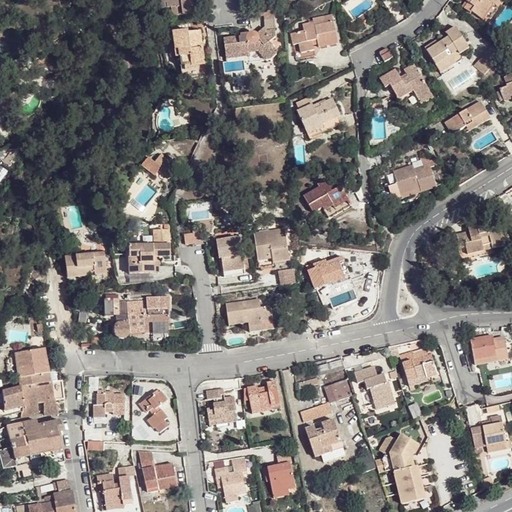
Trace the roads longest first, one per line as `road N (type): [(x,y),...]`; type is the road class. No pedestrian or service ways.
road 1 (track): [(67,362),(37,200),(123,99),(130,63),(110,0)]
road 2 (residential): [(183,366),(67,362),(87,511)]
road 3 (residential): [(386,333),(214,367)]
road 4 (residential): [(183,366),(202,511)]
road 5 (residential): [(511,170),(416,227),(403,250)]
